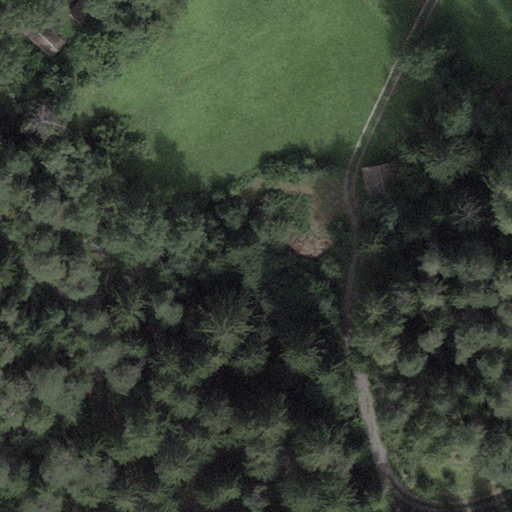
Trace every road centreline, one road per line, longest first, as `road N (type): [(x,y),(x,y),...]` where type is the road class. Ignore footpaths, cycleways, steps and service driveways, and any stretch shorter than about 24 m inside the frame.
road 1 (track): [(511,488),(453,505),(423,503),(400,495),(387,476),(352,332),(361,230),(347,190)]
road 2 (track): [(347,190),(367,125),(434,0)]
